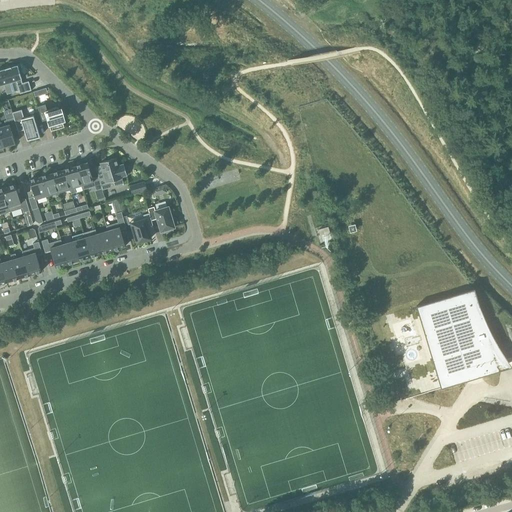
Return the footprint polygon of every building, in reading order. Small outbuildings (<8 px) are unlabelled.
[(5,69),(0,70),(0,85),(4,84),(7,94),(19,91),(20,94),(31,91),(29,81),(22,83),(21,79),(22,79),(18,65),(11,67),(5,69)] [(48,103),(38,106),(42,121),(48,119),(51,131),(64,127),(63,121),(65,120),(62,109),(59,109),(58,107),(50,109),(48,103)] [(16,125),(10,126),(12,131),(17,130),(18,132),(24,130),(27,140),(40,136),(34,115),(24,118),(22,110),(12,113),(14,118),(16,125)] [(6,126),(0,127),(0,135),(3,147),(15,144),(12,131),(10,126),(16,125),(14,118),(4,121),(6,126)] [(102,168),(96,170),(98,177),(102,189),(102,190),(114,186),(112,181),(122,178),(122,177),(126,176),(127,176),(124,164),(123,164),(123,165),(118,166),(116,159),(116,158),(100,163),(102,168)] [(88,162),(76,166),(83,190),(95,186),(96,191),(102,189),(98,177),(93,179),(88,162)] [(76,166),(64,169),(70,189),(72,194),(76,192),(74,187),(81,185),(82,190),(83,190),(76,166)] [(64,169),(53,173),(59,192),(70,189),(64,169)] [(53,173),(41,176),(47,196),(59,192),(53,173)] [(34,196),(29,198),(32,210),(38,208),(35,199),(47,196),(41,176),(29,180),(34,196)] [(144,182),(130,186),(133,195),(147,190),(144,182)] [(15,184),(3,188),(9,207),(10,212),(22,208),(23,212),(29,211),(26,199),(20,200),(15,184)] [(159,192),(157,186),(148,190),(151,196),(159,192)] [(3,188),(0,188),(0,214),(10,212),(9,207),(3,188)] [(154,207),(148,209),(149,213),(152,220),(157,219),(161,231),(164,230),(164,233),(173,230),(172,228),(174,227),(168,207),(155,211),(154,207)] [(38,208),(32,210),(36,221),(39,223),(42,222),(38,208)] [(107,226),(106,226),(108,231),(113,250),(114,250),(125,246),(121,230),(126,228),(121,212),(115,214),(118,222),(107,226)] [(144,217),(131,221),(137,243),(151,239),(147,227),(153,225),(151,221),(152,220),(149,213),(143,215),(144,217)] [(39,226),(37,229),(39,233),(45,231),(44,225),(39,226)] [(318,230),(320,235),(330,233),(329,230),(328,227),(318,230)] [(95,229),(83,233),(91,257),(102,253),(97,234),(95,229)] [(108,231),(97,234),(102,253),(113,250),(108,231)] [(83,233),(72,236),(73,241),(79,260),(91,257),(83,233)] [(47,239),(42,241),(45,253),(51,251),(56,267),(68,263),(60,240),(49,243),(47,239)] [(61,240),(60,240),(68,263),(79,260),(73,241),(62,244),(61,240)] [(34,248),(22,251),(30,275),(41,271),(37,255),(42,254),(39,242),(33,243),(34,248)] [(15,253),(11,255),(18,279),(30,275),(22,251),(23,256),(17,258),(15,253)] [(0,258),(0,260),(7,282),(18,279),(11,255),(12,259),(1,263),(1,262),(0,258)] [(474,289),(416,306),(441,388),(469,380),(484,375),(499,371),(496,358),(497,357),(497,356),(496,355),(494,355),(494,354),(475,290),(474,289)] [(371,303),(365,305),(367,314),(373,313),(371,303)] [(392,309),(382,312),(387,328),(397,325),(392,309)] [(393,330),(382,331),(384,345),(394,344),(393,330)] [(510,465),(484,473),(486,480),(500,476),(499,474),(511,470),(510,465)]
